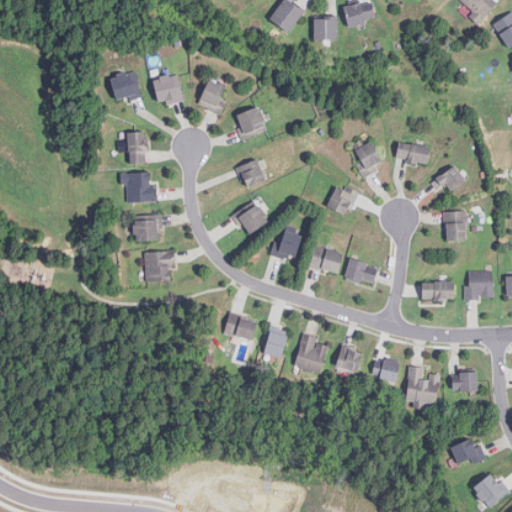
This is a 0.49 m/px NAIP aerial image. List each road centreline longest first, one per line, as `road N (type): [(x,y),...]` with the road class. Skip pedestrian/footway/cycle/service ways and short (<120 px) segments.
road 1 (residential): [(194,147),(199,229),(239,275),(268,291),(410,331),(511,333)]
road 2 (residential): [(150,511),(67,504),(0,485)]
